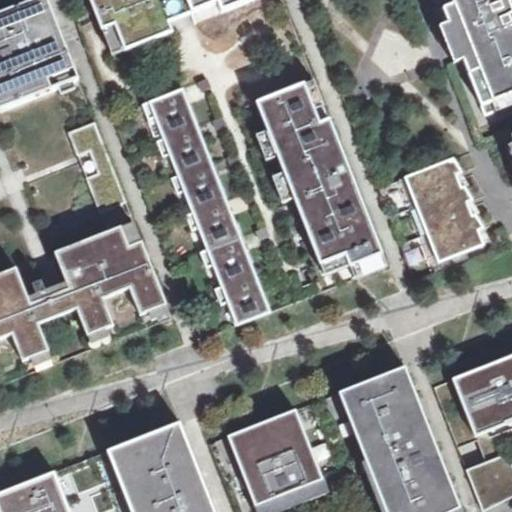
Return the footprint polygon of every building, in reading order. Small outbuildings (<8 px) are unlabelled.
[(0,114),(79,86),(47,0),(41,0),(0,15),(0,114)] [(215,17),(259,0),(89,0),(96,17),(100,27),(112,23),(123,52),(171,33),(168,25),(178,20),(211,8),(215,17)] [(511,0),(447,0),(449,4),(438,9),(443,23),(434,27),(447,61),(449,66),(458,63),(483,120),(511,108),(511,0)] [(310,69),(241,96),(317,295),(388,267),(310,69)] [(147,100),(161,138),(194,126),(184,98),(180,88),(147,100)] [(93,122),(65,133),(75,158),(88,153),(96,175),(85,179),(98,213),(123,203),(93,122)] [(194,126),(161,138),(175,173),(207,161),(198,136),(194,126)] [(466,188),(465,186),(462,180),(461,176),(454,160),(454,159),(405,178),(405,179),(417,207),(466,188)] [(207,161),(175,173),(188,210),(221,198),(212,174),(207,161)] [(429,237),(477,218),(474,210),(473,206),(471,203),(466,188),(417,207),(429,237)] [(221,198),(188,210),(203,248),(235,236),(226,210),(221,198)] [(0,336),(11,332),(21,358),(43,349),(32,321),(75,304),(87,334),(107,327),(97,301),(127,289),(140,322),(165,313),(129,216),(45,248),(56,278),(48,281),(41,284),(38,273),(23,279),(27,291),(21,293),(11,265),(0,268),(0,336)] [(440,265),(489,246),(484,234),(482,228),(480,225),(477,218),(429,237),(440,265)] [(235,236),(203,248),(218,287),(250,274),(240,247),(235,236)] [(250,274),(218,287),(233,328),(265,316),(254,285),(250,274)] [(511,357),(453,381),(476,438),(511,423),(511,357)] [(405,368),(339,394),(386,511),(456,511),(460,510),(405,368)] [(295,411),(229,438),(257,507),(283,497),(288,510),(309,501),(303,489),(323,480),(295,411)] [(126,453),(148,511),(214,511),(180,424),(108,452),(111,459),(126,453)] [(148,511),(126,453),(111,459),(131,511),(148,511)] [(483,465),(499,505),(511,498),(511,464),(506,455),(483,465)] [(67,511),(56,481),(58,480),(55,473),(0,494),(0,502),(4,511),(67,511)] [(303,489),(309,501),(329,493),(323,480),(303,489)] [(283,497),(257,507),(259,511),(282,511),(288,510),(283,497)]
